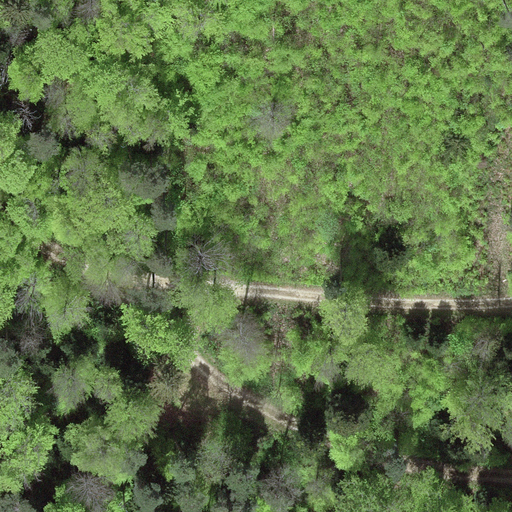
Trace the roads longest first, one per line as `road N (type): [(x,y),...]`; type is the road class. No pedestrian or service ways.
road 1 (track): [(511,472),(419,465),(307,428),(194,369),(186,348),(219,297),(245,290),(333,300),(511,301)]
road 2 (track): [(0,217),(84,265),(245,290)]
road 3 (track): [(186,348),(84,265)]
